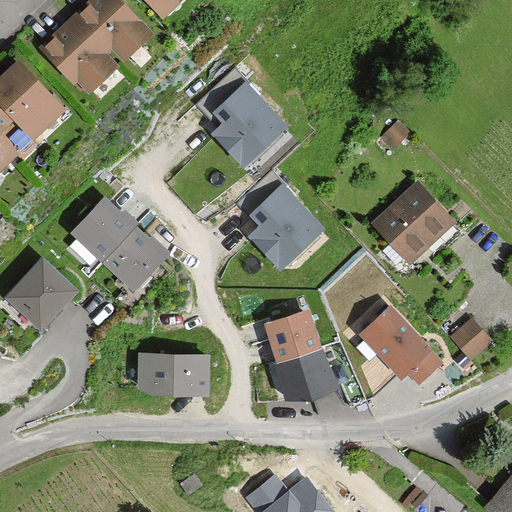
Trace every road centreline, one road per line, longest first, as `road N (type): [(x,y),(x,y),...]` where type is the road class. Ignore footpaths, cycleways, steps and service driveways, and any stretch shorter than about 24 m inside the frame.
road 1 (residential): [(511,384),(464,408),(381,429),(103,430),(0,462)]
road 2 (track): [(243,431),(242,358),(215,314),(195,238),(177,216)]
